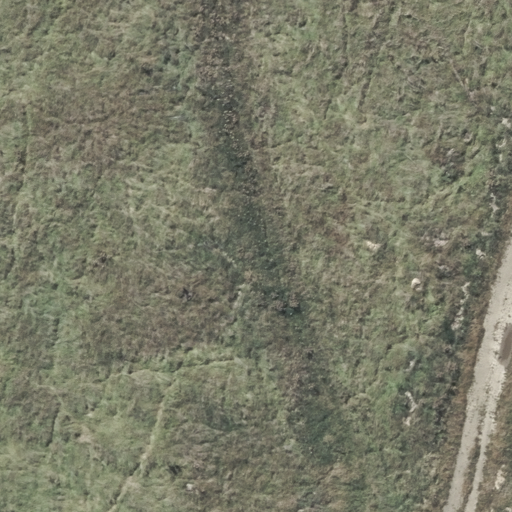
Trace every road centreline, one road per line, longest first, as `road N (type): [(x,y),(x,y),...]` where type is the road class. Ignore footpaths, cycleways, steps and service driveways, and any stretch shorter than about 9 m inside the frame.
road 1 (track): [(209,0),(277,260),(369,511)]
road 2 (track): [(511,264),(468,408),(462,511)]
